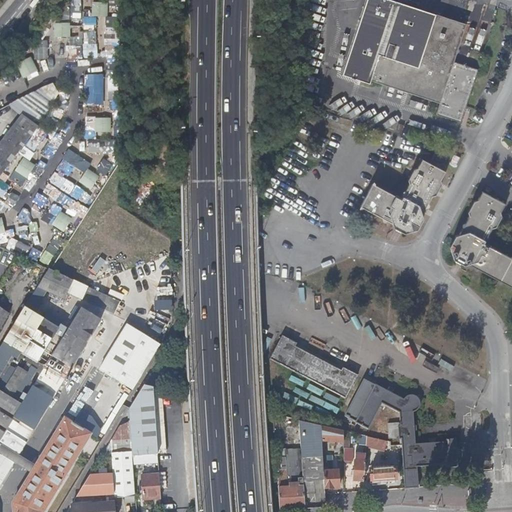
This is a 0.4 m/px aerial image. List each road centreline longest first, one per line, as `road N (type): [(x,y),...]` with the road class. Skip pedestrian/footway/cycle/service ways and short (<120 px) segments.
road 1 (motorway): [(249,511),(236,295),(234,0)]
road 2 (motorway): [(209,0),(223,511)]
